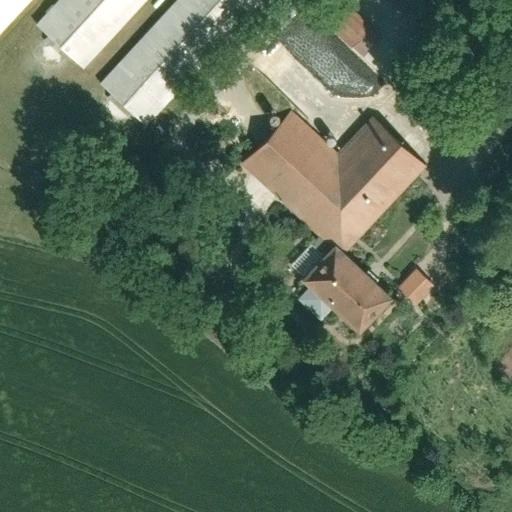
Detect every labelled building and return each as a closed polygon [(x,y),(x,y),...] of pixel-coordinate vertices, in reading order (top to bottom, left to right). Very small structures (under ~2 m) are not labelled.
[(0,0),(0,31),(28,0),(0,0)] [(53,0),(36,18),(85,64),(144,0),(53,0)] [(178,0),(106,79),(153,123),(266,0),(178,0)] [(288,55),(267,74),(306,113),(315,104),(306,94),(311,89),(318,96),(323,91),(288,55)] [(292,107),(243,160),(332,241),(341,250),(425,159),(374,113),(340,150),(292,107)] [(303,273),(361,327),(390,294),(341,250),(332,241),(303,273)] [(412,305),(433,285),(414,266),(394,286),(412,305)] [(318,318),(327,307),(304,287),(295,297),(318,318)]
